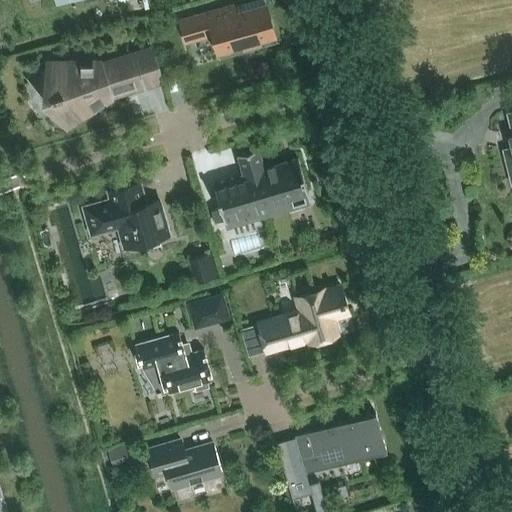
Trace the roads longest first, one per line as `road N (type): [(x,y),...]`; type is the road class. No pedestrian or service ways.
road 1 (unclassified): [(433,352),(359,80)]
road 2 (residential): [(359,80),(182,129)]
road 3 (residential): [(433,352),(261,402)]
road 4 (unclassified): [(480,511),(433,352)]
